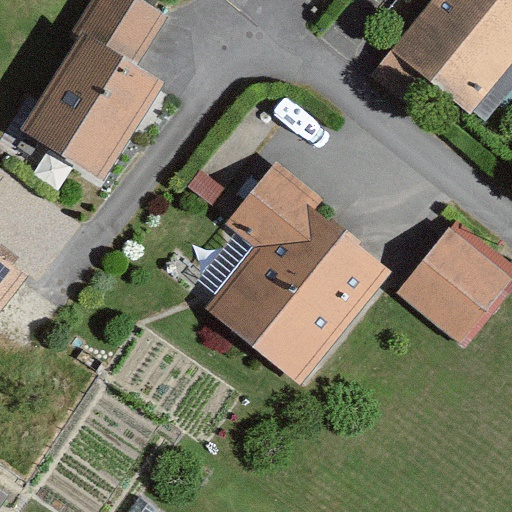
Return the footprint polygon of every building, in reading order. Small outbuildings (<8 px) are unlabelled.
[(511,0),(440,0),(401,48),(478,111),(511,69),(511,0)] [(169,79),(90,30),(32,124),(111,172),(169,79)] [(403,267),(281,169),(237,224),(267,249),(218,310),(309,383),(403,267)] [(511,272),(455,229),(406,294),(471,342),(511,286),(511,272)] [(0,270),(9,258),(0,252),(0,270)] [(0,490),(0,508),(8,496),(0,490)]
